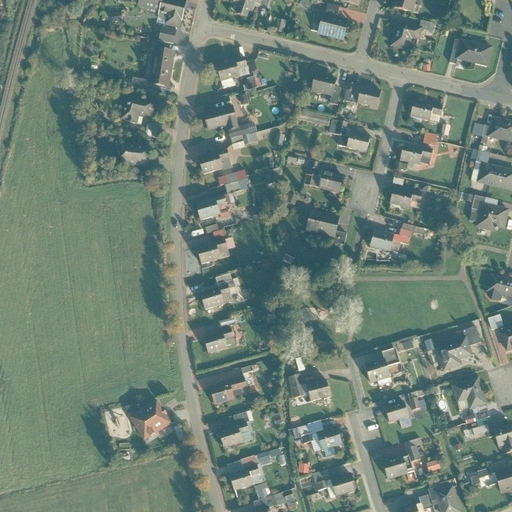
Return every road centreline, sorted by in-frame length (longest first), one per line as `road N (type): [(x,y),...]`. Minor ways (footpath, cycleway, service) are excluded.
road 1 (residential): [(220,511),(193,413),(177,260),(181,143),(202,27)]
road 2 (residential): [(403,76),(352,265)]
road 3 (residential): [(360,65),(202,27)]
